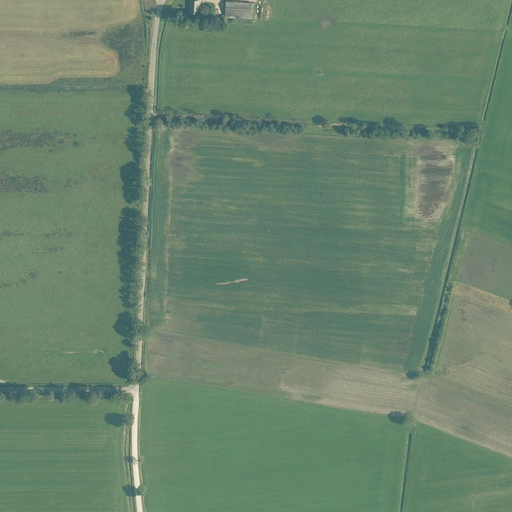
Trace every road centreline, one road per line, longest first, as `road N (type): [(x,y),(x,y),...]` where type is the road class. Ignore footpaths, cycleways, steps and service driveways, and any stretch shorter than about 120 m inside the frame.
road 1 (unclassified): [(161,0),(136,392)]
road 2 (track): [(150,118),(462,134)]
road 3 (unclassified): [(0,395),(136,392)]
road 4 (unclassified): [(139,511),(136,392)]
